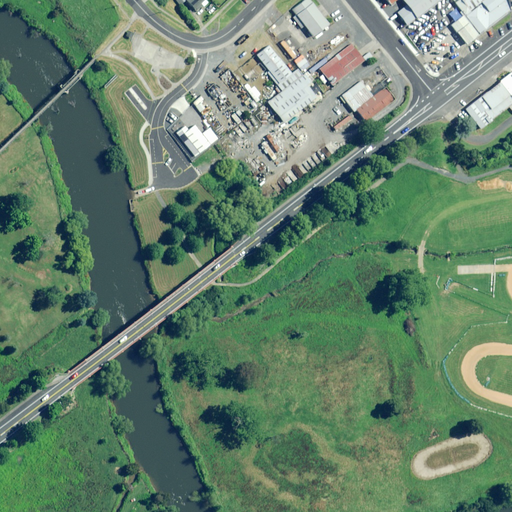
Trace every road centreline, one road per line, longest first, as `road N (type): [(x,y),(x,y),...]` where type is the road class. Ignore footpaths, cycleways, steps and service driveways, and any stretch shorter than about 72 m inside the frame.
road 1 (primary): [(437,99),(0,435)]
road 2 (residential): [(262,0),(223,36),(201,42),(165,29),(134,0)]
road 3 (residential): [(358,0),(437,99)]
